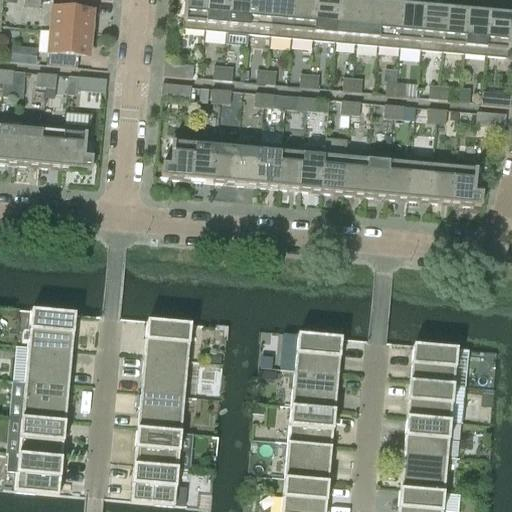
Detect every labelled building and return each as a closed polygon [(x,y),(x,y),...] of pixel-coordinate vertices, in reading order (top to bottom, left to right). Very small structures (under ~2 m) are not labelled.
[(81,13),(82,1),(69,0),(51,0),(49,33),(89,37),(89,33),(90,33),(91,24),(90,24),(91,14),(81,13)] [(175,0),(176,0),(184,1),(181,32),(203,33),(205,0),(175,0)] [(205,0),(203,33),(224,35),(227,0),(205,0)] [(227,0),(224,35),(246,37),(249,0),(227,0)] [(249,0),(246,37),(267,39),(270,0),(249,0)] [(270,0),(267,39),(289,41),(292,0),(270,0)] [(292,0),(289,41),(310,43),(314,0),(292,0)] [(314,0),(310,43),(332,45),(336,2),(327,1),(327,0),(314,0)] [(345,0),(336,0),(336,2),(332,45),(353,47),(357,4),(349,3),(349,0),(345,0)] [(358,1),(357,4),(353,47),(375,49),(379,5),(371,5),(371,2),(358,1)] [(380,3),(379,5),(375,49),(397,51),(401,7),(392,7),(392,4),(380,3)] [(401,5),(401,7),(397,51),(418,53),(422,9),(414,9),(414,6),(401,5)] [(423,7),(422,9),(418,53),(440,55),(444,11),(435,11),(435,8),(423,7)] [(444,9),(444,11),(440,55),(461,57),(465,13),(457,13),(457,10),(444,9)] [(466,11),(465,13),(461,57),(484,59),(488,15),(478,14),(478,12),(466,11)] [(497,16),(488,15),(484,59),(506,61),(509,30),(511,30),(511,17),(510,17),(511,15),(497,14),(497,16)] [(89,37),(49,33),(46,68),(76,71),(77,59),(87,60),(88,50),(89,50),(90,41),(89,41),(89,37)] [(192,68),(163,66),(161,79),(191,82),(192,68)] [(213,69),(211,83),(220,83),(221,70),(213,69)] [(232,71),(221,70),(220,83),(230,84),(232,71)] [(12,74),(3,73),(2,86),(11,87),(12,74)] [(256,73),(254,87),(263,87),(264,74),(256,73)] [(275,75),(264,74),(263,87),(273,88),(275,75)] [(46,77),(36,76),(35,89),(45,90),(46,77)] [(55,78),(46,77),(45,90),(54,91),(55,78)] [(299,77),(297,90),(306,91),(307,78),(299,77)] [(318,79),(307,78),(306,91),(316,92),(318,79)] [(105,82),(76,80),(75,93),(104,96),(105,82)] [(342,81),(341,94),(349,95),(350,82),(342,81)] [(361,83),(350,82),(349,95),(360,96),(361,83)] [(385,85),(384,98),(393,99),(394,86),(385,85)] [(161,86),(159,100),(189,102),(190,89),(161,86)] [(404,86),(394,86),(393,99),(403,100),(404,86)] [(428,89),(427,102),(436,103),(437,89),(428,89)] [(447,90),(437,89),(436,103),(446,104),(447,90)] [(459,91),(458,105),(468,106),(469,92),(459,91)] [(219,107),(220,93),(211,92),(209,106),(219,107)] [(228,107),(229,94),(220,93),(219,107),(228,107)] [(510,97),(480,95),(479,108),(508,111),(510,97)] [(262,110),(263,97),(253,96),(252,110),(262,110)] [(271,111),(272,98),(263,97),(262,110),(271,111)] [(305,114),(306,101),(297,100),(295,113),(305,114)] [(314,115),(316,102),(306,101),(305,114),(314,115)] [(348,118),(349,105),(340,104),(339,117),(348,118)] [(358,119),(359,105),(349,105),(348,118),(358,119)] [(391,122),(392,109),(383,108),(382,121),(391,122)] [(401,123),(402,109),(392,109),(391,122),(401,123)] [(434,126),(435,113),(426,112),(425,125),(434,126)] [(444,127),(445,113),(435,113),(434,126),(444,127)] [(63,127),(59,171),(68,171),(68,174),(81,175),(81,173),(89,173),(91,160),(82,160),(85,129),(90,130),(91,117),(64,115),(63,127)] [(475,115),(475,116),(474,128),(503,131),(504,118),(475,115)] [(0,167),(6,168),(6,166),(14,167),(20,123),(0,121),(0,167)] [(14,167),(14,169),(28,170),(28,168),(36,169),(42,125),(20,123),(14,167)] [(36,169),(36,171),(49,172),(49,170),(59,171),(63,127),(42,125),(36,169)] [(161,167),(160,180),(168,181),(167,183),(181,184),(181,182),(189,183),(193,139),(172,137),(169,167),(161,167)] [(193,139),(189,183),(189,185),(202,186),(202,184),(211,185),(215,141),(193,139)] [(340,196),(344,153),(345,143),(323,140),(322,151),(319,194),(318,197),(332,198),(332,195),(340,196)] [(215,141),(211,185),(211,187),(224,188),(224,186),(232,187),(236,143),(215,141)] [(236,143),(232,187),(232,189),(245,190),(245,188),(254,188),(258,145),(236,143)] [(258,145),(254,188),(254,191),(267,192),(267,190),(276,190),(279,147),(258,145)] [(279,147),(276,190),(275,193),(288,194),(288,192),(297,192),(301,149),(279,147)] [(319,194),(322,151),(301,149),(297,192),(297,195),(310,196),(310,193),(319,194)] [(362,198),(366,155),(344,153),(340,196),(340,199),(353,200),(353,197),(362,198)] [(366,155),(362,198),(362,201),(375,202),(375,199),(383,200),(387,157),(366,155)] [(387,157),(383,200),(383,203),(396,204),(396,201),(405,202),(409,159),(387,157)] [(409,159),(405,202),(405,205),(418,206),(418,203),(426,204),(430,160),(409,159)] [(430,160),(426,204),(426,206),(439,208),(439,205),(449,206),(453,162),(430,160)] [(475,165),(453,162),(449,206),(458,207),(458,209),(471,211),(471,208),(479,209),(480,196),(472,195),(475,165)] [(74,317),(30,313),(27,349),(70,353),(74,317)] [(145,325),(142,360),(186,364),(189,329),(189,328),(145,324),(145,325)] [(340,341),(296,337),(293,374),(337,378),(340,341)] [(411,349),(408,384),(464,389),(467,353),(411,348),(411,349)] [(70,353),(27,349),(23,386),(67,390),(70,353)] [(142,360),(139,396),(183,400),(186,364),(142,360)] [(337,378),(293,374),(289,410),(333,414),(337,378)] [(408,384),(405,420),(449,424),(461,425),(464,389),(408,384)] [(67,390),(23,386),(20,422),(64,426),(67,390)] [(139,396),(135,432),(179,436),(183,400),(139,396)] [(333,414),(289,410),(286,446),(330,450),(333,414)] [(405,420),(402,457),(445,461),(449,424),(405,420)] [(60,462),(64,426),(20,422),(17,458),(60,462)] [(135,432),(132,469),(176,473),(179,436),(135,432)] [(330,450),(286,446),(283,482),(327,486),(330,450)] [(57,498),(60,462),(17,458),(6,457),(4,475),(15,476),(13,494),(57,498)] [(402,457),(398,493),(442,497),(445,461),(402,457)] [(129,504),(129,505),(173,509),(183,510),(183,508),(185,491),(174,490),(176,473),(132,469),(129,504)] [(324,511),(327,486),(283,482),(280,511),(324,511)] [(396,511),(440,511),(442,497),(398,493),(396,511)]
